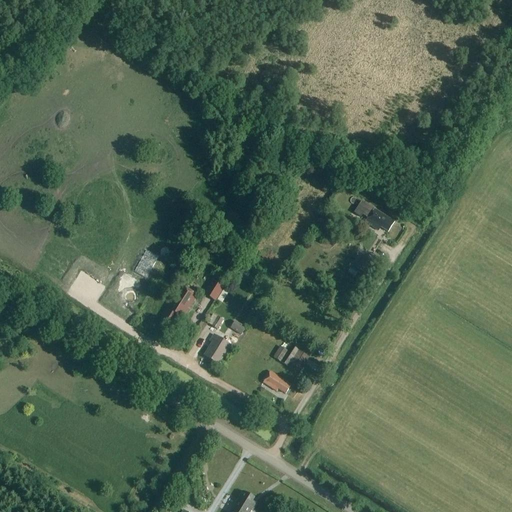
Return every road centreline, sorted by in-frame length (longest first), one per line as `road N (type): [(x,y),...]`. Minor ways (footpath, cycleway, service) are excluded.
road 1 (unclassified): [(0,291),(353,511)]
road 2 (track): [(288,425),(400,241)]
road 3 (track): [(268,459),(288,425),(156,345)]
